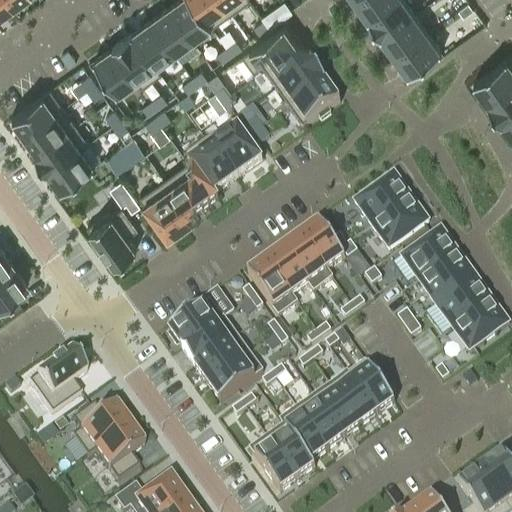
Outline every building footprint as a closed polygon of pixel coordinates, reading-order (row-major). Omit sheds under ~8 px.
[(5,0),(0,0),(0,13),(10,6),(5,0)] [(193,0),(177,0),(169,6),(192,39),(211,26),(206,18),(193,0)] [(220,0),(193,0),(206,18),(224,5),(220,0)] [(354,0),(368,18),(393,0),(354,0)] [(404,0),(393,0),(368,18),(381,37),(414,13),(404,0)] [(468,2),(458,10),(463,16),(473,9),(468,2)] [(169,6),(151,19),(174,52),(192,39),(169,6)] [(273,12),(263,19),(269,27),(279,20),(273,12)] [(414,13),(381,37),(395,56),(428,32),(414,13)] [(151,19),(132,33),(155,66),(174,52),(151,19)] [(263,19),(253,26),(259,34),(269,27),(263,19)] [(283,25),(242,55),(257,76),(261,73),(260,72),(297,46),(283,25)] [(428,32),(395,56),(408,75),(441,51),(428,32)] [(132,33),(113,46),(137,79),(155,66),(132,33)] [(236,39),(226,46),(232,54),(242,47),(236,39)] [(113,46),(94,60),(117,93),(137,79),(113,46)] [(226,46),(216,53),(222,61),(232,54),(226,46)] [(297,46),(260,72),(261,73),(274,92),(311,65),(297,46)] [(511,54),(473,82),(488,103),(511,85),(511,54)] [(311,65),(274,92),(288,111),(325,84),(326,84),(312,65),(311,65)] [(201,70),(192,77),(197,85),(207,79),(201,70)] [(89,74),(81,80),(88,90),(96,84),(89,74)] [(192,77),(182,84),(187,92),(197,85),(192,77)] [(96,84),(88,90),(95,100),(103,94),(96,84)] [(223,84),(215,90),(222,100),(230,94),(223,84)] [(325,84),(288,111),(303,131),(318,120),(321,124),(331,116),(328,113),(340,105),(325,84)] [(511,85),(488,103),(502,122),(511,114),(511,85)] [(51,88),(10,118),(23,136),(64,107),(51,88)] [(161,92),(151,99),(157,107),(167,100),(161,92)] [(188,93),(178,99),(184,108),(194,101),(188,93)] [(230,94),(222,100),(229,110),(237,104),(230,94)] [(151,99),(141,106),(147,114),(157,107),(151,99)] [(64,107),(23,136),(35,154),(77,124),(64,107)] [(114,109),(106,115),(113,125),(121,119),(114,109)] [(165,110),(155,117),(161,125),(171,118),(165,110)] [(511,114),(502,122),(511,136),(511,114)] [(155,117),(145,123),(151,132),(161,125),(155,117)] [(121,119),(113,125),(120,135),(128,129),(121,119)] [(255,120),(247,126),(254,136),(262,130),(255,120)] [(232,122),(207,140),(237,181),(238,180),(259,164),(259,165),(262,163),(260,160),(260,161),(239,132),(240,132),(238,129),(237,129),(232,122)] [(35,154),(48,172),(48,171),(81,148),(82,148),(90,143),(77,124),(35,154)] [(262,130),(254,136),(261,145),(269,140),(262,130)] [(207,140),(183,157),(186,162),(187,161),(213,197),(214,197),(236,181),(236,182),(237,181),(207,140)] [(81,148),(48,171),(61,190),(94,166),(82,148),(81,148)] [(116,152),(106,159),(112,167),(121,160),(116,152)] [(186,162),(163,178),(193,220),(194,219),(194,218),(215,203),(216,203),(218,202),(216,199),(216,200),(214,197),(213,197),(187,161),(186,162)] [(395,176),(355,204),(372,229),(412,200),(395,176)] [(163,178),(139,196),(144,203),(144,204),(146,206),(167,235),(166,235),(168,238),(171,236),(170,235),(192,220),(193,220),(163,178)] [(412,200),(372,229),(389,253),(429,224),(412,200)] [(108,210),(87,226),(115,265),(136,250),(127,236),(138,229),(122,207),(111,214),(108,210)] [(320,225),(302,238),(327,273),(345,260),(320,225)] [(442,231),(401,260),(419,284),(459,255),(442,231)] [(341,237),(334,241),(341,251),(348,246),(341,237)] [(302,238),(284,251),(309,286),(327,273),(302,238)] [(348,246),(341,251),(348,261),(354,256),(348,246)] [(0,272),(12,264),(0,247),(0,272)] [(284,251),(267,263),(291,298),(309,286),(284,251)] [(459,256),(419,284),(436,308),(476,279),(459,256)] [(267,263),(248,277),(273,312),(291,298),(267,263)] [(12,264),(0,272),(0,319),(21,304),(14,294),(27,285),(12,264)] [(372,273),(365,278),(372,288),(379,283),(372,273)] [(476,279),(436,308),(452,331),(492,303),(476,279)] [(249,289),(243,293),(250,303),(256,299),(249,289)] [(256,299),(250,303),(257,313),(263,308),(256,299)] [(361,300),(351,307),(355,314),(365,307),(361,300)] [(209,303),(169,333),(182,351),(223,322),(222,321),(209,303)] [(492,303),(452,331),(470,355),(510,327),(492,303)] [(351,307),(341,314),(346,321),(355,314),(351,307)] [(404,315),(398,320),(405,330),(411,325),(404,315)] [(223,322),(182,351),(195,369),(237,338),(224,320),(222,321),(223,322)] [(274,324),(268,329),(275,338),(281,334),(274,324)] [(411,325),(405,330),(412,340),(418,335),(411,325)] [(327,327),(317,334),(322,340),(331,333),(327,327)] [(281,334),(275,338),(282,348),(288,344),(281,334)] [(317,334),(307,341),(312,347),(322,340),(317,334)] [(237,338),(195,369),(208,387),(250,356),(237,338)] [(335,338),(325,345),(330,352),(340,345),(335,338)] [(318,350),(309,357),(313,363),(323,356),(318,350)] [(40,376),(28,384),(51,416),(81,395),(73,384),(86,374),(71,353),(50,368),(47,365),(37,372),(40,376)] [(250,356),(208,387),(220,405),(263,374),(250,356)] [(309,357),(299,364),(303,370),(313,363),(309,357)] [(349,376),(348,376),(377,417),(394,405),(365,364),(349,376)] [(281,368),(272,375),(276,382),(286,375),(281,368)] [(442,369),(436,374),(443,384),(449,379),(442,369)] [(347,374),(330,386),(361,429),(377,417),(348,376),(349,376),(347,374)] [(272,375),(262,382),(266,389),(276,382),(272,375)] [(330,386),(313,398),(344,441),(361,429),(330,386)] [(251,397),(242,404),(246,410),(256,404),(251,397)] [(313,398),(297,410),(328,453),(344,441),(313,398)] [(242,404),(232,411),(236,417),(246,410),(242,404)] [(80,432),(72,438),(87,459),(95,453),(94,453),(129,427),(115,407),(102,416),(94,406),(72,421),(80,432)] [(281,421),(279,422),(283,427),(311,465),(311,464),(328,453),(297,410),(281,421)] [(129,427),(94,453),(95,453),(117,484),(139,468),(131,457),(144,448),(129,427)] [(283,427),(266,439),(297,482),(315,469),(311,464),(311,465),(283,427)] [(266,439),(249,451),(280,494),(297,482),(266,439)] [(511,511),(511,467),(503,455),(481,471),(510,511),(511,511)] [(510,511),(481,471),(459,487),(472,505),(462,511),(510,511)] [(134,487),(114,502),(121,511),(125,511),(129,510),(130,511),(174,511),(186,504),(169,479),(143,498),(134,487)] [(442,511),(432,498),(413,511),(442,511)]
